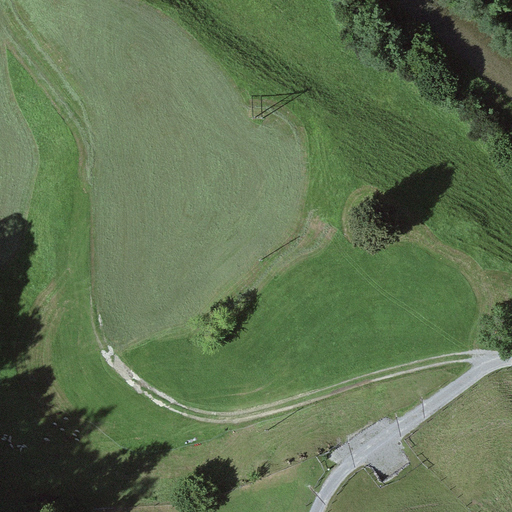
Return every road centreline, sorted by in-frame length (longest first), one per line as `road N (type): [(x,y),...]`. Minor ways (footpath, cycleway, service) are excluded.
road 1 (track): [(491,365),(473,357),(425,365),(225,418),(186,412),(129,378),(99,336),(95,313)]
road 2 (track): [(317,511),(355,457),(479,372),(511,360)]
